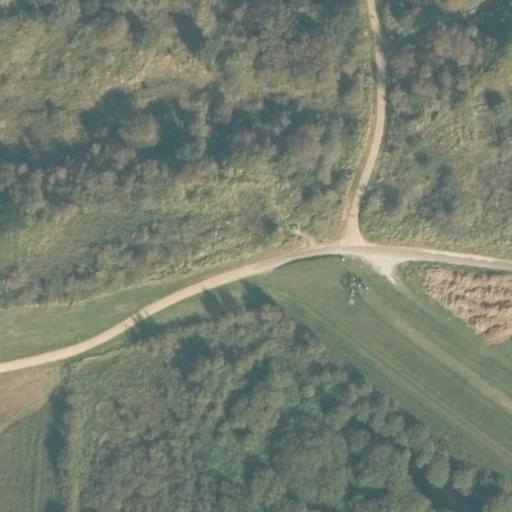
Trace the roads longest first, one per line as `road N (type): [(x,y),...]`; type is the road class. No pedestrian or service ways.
road 1 (unclassified): [(511,265),(332,246),(197,287),(131,321)]
road 2 (track): [(365,247),(376,300),(511,403)]
